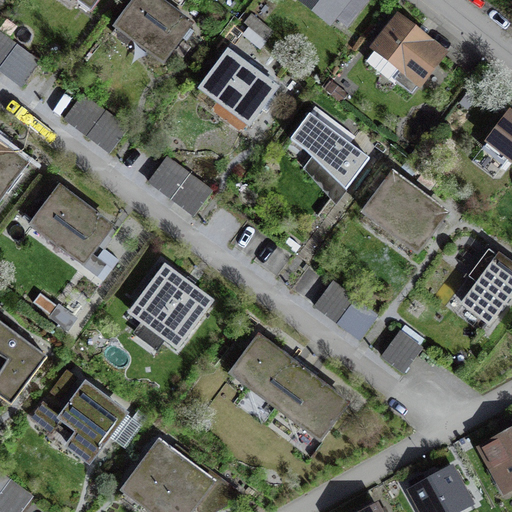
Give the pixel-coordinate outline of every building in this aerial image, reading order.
[(105,0),(84,0),(78,7),(94,17),(105,0)] [(200,30),(154,0),(140,0),(116,35),(171,71),(200,30)] [(366,0),(295,0),(343,39),(373,5),(366,0)] [(455,60),(399,19),(369,53),(425,94),(455,60)] [(0,73),(11,81),(23,90),(40,66),(0,36),(0,73)] [(285,95),(231,56),(201,94),(253,135),(285,95)] [(81,96),(64,118),(78,129),(103,147),(111,153),(128,130),(81,96)] [(511,116),(508,114),(488,142),(511,159),(511,116)] [(377,162),(312,120),(295,145),(350,197),(377,162)] [(0,213),(33,170),(0,144),(0,213)] [(185,209),(194,216),(212,192),(167,159),(149,182),(161,191),(185,209)] [(455,216),(396,177),(365,221),(420,261),(455,216)] [(117,231),(60,193),(30,234),(86,274),(117,231)] [(511,305),(511,264),(489,248),(468,277),(479,285),(462,309),(493,332),(511,305)] [(218,308),(167,270),(131,320),(177,359),(218,308)] [(354,300),(331,284),(316,307),(334,319),(339,322),(354,300)] [(48,359),(0,324),(0,358),(7,364),(0,373),(0,400),(7,408),(48,359)] [(425,351),(400,334),(382,360),(398,371),(407,377),(425,351)] [(279,403),(303,371),(258,338),(234,370),(279,403)] [(323,436),(347,403),(303,371),(279,403),(323,436)] [(134,419),(87,388),(61,426),(81,438),(67,455),(92,469),(134,419)] [(511,432),(477,451),(505,500),(511,495),(511,432)] [(162,447),(123,494),(146,511),(199,511),(219,486),(162,447)] [(457,470),(410,494),(419,511),(473,511),(478,510),(457,470)] [(0,475),(0,509),(3,511),(22,511),(32,500),(0,475)]
